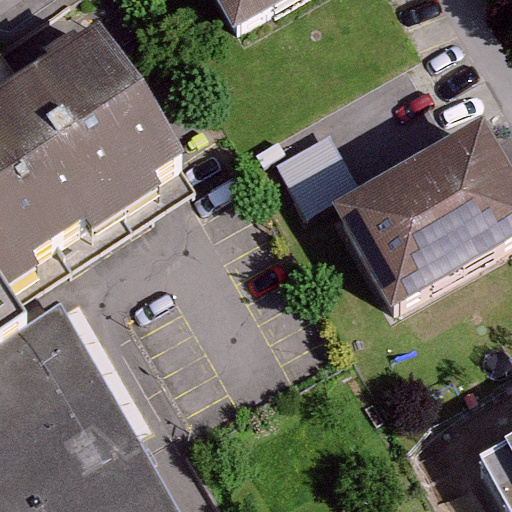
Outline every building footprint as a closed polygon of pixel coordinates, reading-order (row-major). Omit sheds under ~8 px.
[(218,0),(242,41),(314,0),(218,0)] [(0,293),(181,180),(97,46),(0,107),(0,362),(29,345),(0,299),(0,293)] [(279,158),(304,217),(352,197),(328,138),(279,158)] [(511,187),(485,139),(338,216),(390,316),(511,248),(511,187)] [(161,511),(49,332),(29,345),(0,362),(0,511),(161,511)] [(511,511),(511,463),(481,480),(498,511),(511,511)]
